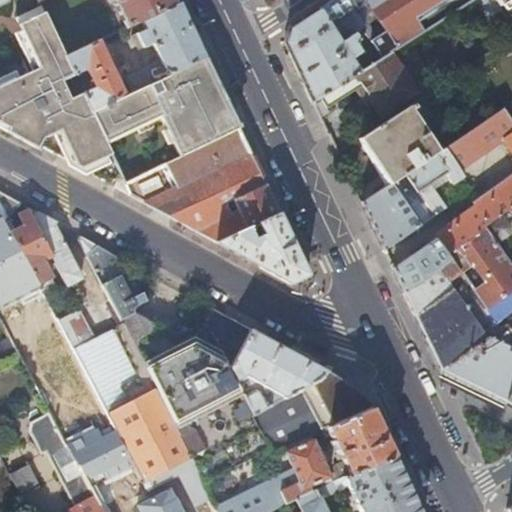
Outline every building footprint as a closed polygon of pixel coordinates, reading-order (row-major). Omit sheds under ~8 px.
[(177,2),(175,0),(111,0),(124,27),(139,20),(177,2)] [(365,25),(356,12),(348,0),(331,0),(288,28),(283,42),(311,102),(319,97),(381,58),(376,49),(353,64),(349,57),(352,58),(365,49),(355,33),(365,25)] [(389,52),(450,13),(471,0),(348,0),(356,12),(367,5),(376,19),(381,27),(379,29),(379,30),(368,37),(376,49),(381,58),(389,52)] [(486,11),(496,4),(495,1),(493,0),(471,0),(450,13),(457,25),(474,15),(472,11),(482,5),(486,11)] [(203,56),(177,2),(139,20),(144,29),(131,35),(134,41),(138,40),(142,47),(151,43),(160,61),(149,66),(148,64),(123,76),(128,86),(121,90),(97,40),(63,56),(72,75),(84,69),(89,80),(87,81),(89,85),(91,84),(93,87),(80,93),(89,111),(114,99),(135,89),(203,56)] [(367,5),(356,12),(365,25),(376,19),(367,5)] [(31,84),(0,99),(0,125),(28,141),(106,184),(120,178),(106,147),(89,111),(80,93),(72,75),(63,56),(45,18),(19,31),(45,81),(33,87),(31,84)] [(121,28),(103,37),(110,50),(121,44),(120,42),(126,39),(121,28)] [(415,92),(389,52),(381,58),(319,97),(325,108),(361,85),(380,114),(415,92)] [(106,147),(120,178),(123,183),(148,171),(177,157),(237,128),(225,104),(203,56),(135,89),(114,99),(89,111),(106,147)] [(393,181),(403,175),(438,151),(407,106),(356,139),(387,185),(393,181)] [(459,273),(465,281),(486,310),(511,290),(511,264),(485,226),(511,206),(511,124),(501,109),(438,151),(403,175),(410,184),(418,195),(433,216),(444,208),(429,185),(445,176),(451,185),(462,175),(457,169),(501,139),(511,154),(511,180),(435,237),(442,248),(450,260),(459,273)] [(123,183),(129,196),(289,283),(306,274),(260,178),(237,128),(177,157),(148,171),(123,183)] [(359,203),(371,227),(407,203),(418,195),(410,184),(403,175),(393,181),(387,185),(359,203)] [(18,202),(0,192),(0,214),(37,284),(38,283),(51,276),(42,260),(46,257),(49,262),(53,260),(27,208),(17,213),(24,225),(15,230),(8,217),(18,202)] [(371,227),(382,251),(420,225),(433,216),(418,195),(407,203),(371,227)] [(27,208),(53,260),(85,321),(94,316),(76,281),(81,279),(51,225),(52,222),(26,207),(27,208)] [(0,214),(0,319),(16,349),(35,387),(102,511),(158,511),(142,481),(107,415),(105,411),(93,387),(72,348),(38,283),(37,284),(0,214)] [(115,256),(74,233),(111,307),(118,320),(132,313),(133,310),(133,309),(133,308),(134,306),(136,305),(144,300),(140,292),(130,298),(118,275),(122,273),(113,257),(115,256)] [(391,269),(402,293),(440,267),(431,255),(426,247),(391,269)] [(431,255),(440,267),(450,260),(442,248),(431,255)] [(402,293),(413,316),(451,290),(446,282),(459,273),(450,260),(440,267),(402,293)] [(451,290),(413,316),(439,369),(440,370),(486,339),(451,290)] [(511,290),(486,310),(494,323),(511,309),(511,290)] [(135,386),(142,382),(148,379),(118,320),(111,307),(103,311),(99,320),(135,386)] [(118,320),(148,379),(153,390),(155,390),(174,427),(240,392),(235,384),(221,356),(133,309),(133,310),(132,313),(118,320)] [(323,370),(210,309),(203,322),(221,356),(235,384),(245,378),(283,399),(296,391),(317,380),(323,370)] [(486,339),(440,370),(504,402),(511,385),(511,332),(510,329),(498,336),(495,342),(488,338),(486,339)] [(93,337),(72,348),(93,387),(105,411),(117,404),(112,394),(121,389),(93,337)] [(0,357),(0,371),(1,374),(4,373),(17,396),(35,387),(16,349),(2,357),(0,357)] [(361,390),(323,370),(317,380),(296,391),(301,401),(309,418),(288,428),(294,441),(369,409),(361,390)] [(148,393),(107,415),(142,481),(189,456),(174,427),(155,390),(153,390),(148,379),(142,382),(148,393)] [(102,511),(35,387),(17,396),(70,496),(80,498),(82,502),(69,509),(70,511),(102,511)] [(243,398),(252,416),(265,408),(267,407),(260,393),(255,390),(243,398)] [(252,416),(251,416),(256,425),(301,401),(296,391),(283,399),(267,407),(265,408),(252,416)] [(0,446),(22,434),(0,393),(0,446)] [(269,449),(261,453),(268,467),(287,458),(297,482),(278,491),(284,503),(295,497),(310,491),(307,486),(328,478),(318,455),(322,453),(320,447),(315,449),(314,447),(329,440),(336,454),(339,453),(348,475),(392,456),(369,409),(294,441),(270,451),(269,449)] [(418,511),(392,456),(348,475),(333,481),(338,491),(344,488),(345,483),(359,511),(418,511)] [(27,464),(9,474),(22,497),(39,487),(27,464)] [(307,486),(310,491),(314,489),(330,482),(328,478),(307,486)] [(272,479),(214,507),(216,511),(265,511),(284,503),(278,491),(272,479)] [(295,497),(302,511),(325,511),(314,489),(310,491),(295,497)]
